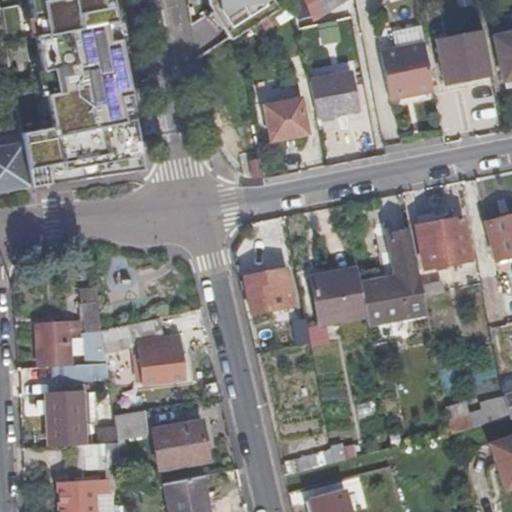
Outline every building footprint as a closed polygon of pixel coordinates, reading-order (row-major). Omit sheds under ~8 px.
[(27,0),(36,39),(112,25),(106,0),(27,0)] [(207,0),(226,31),(281,0),(207,0)] [(306,14),(337,0),(304,0),(303,1),(306,14)] [(333,23),(316,30),(323,47),(340,39),(333,23)] [(64,172),(143,156),(112,25),(36,39),(64,172)] [(488,71),(480,29),(434,38),(443,80),(488,71)] [(511,40),(511,41),(495,45),(501,80),(511,77),(511,32),(511,33),(511,40)] [(422,42),(377,51),(386,98),(432,88),(422,42)] [(345,73),(303,81),(312,118),(352,111),(345,73)] [(297,99),(260,105),(267,141),(303,133),(297,99)] [(0,146),(0,191),(29,186),(22,143),(0,146)] [(411,215),(412,225),(431,221),(429,211),(411,215)] [(511,251),(511,212),(481,221),(492,257),(504,253),(511,251)] [(456,216),(431,221),(412,225),(411,225),(419,268),(464,259),(456,216)] [(361,316),(363,326),(422,314),(419,298),(417,286),(406,231),(383,235),(386,252),(376,253),(380,275),(353,281),(361,316)] [(281,269),(241,277),(249,313),(289,304),(281,269)] [(353,281),(352,271),(327,277),(326,274),(305,278),(314,326),(361,316),(353,281)] [(511,274),(499,277),(507,311),(511,309),(511,274)] [(435,282),(417,286),(419,298),(437,294),(435,282)] [(98,329),(94,302),(76,304),(77,317),(82,317),(83,335),(98,334),(98,331),(98,329)] [(128,349),(134,348),(133,341),(159,338),(156,317),(124,324),(128,349)] [(33,365),(67,364),(65,331),(78,330),(78,321),(31,323),(33,365)] [(124,324),(98,329),(98,331),(98,334),(101,353),(128,349),(124,324)] [(160,346),(159,338),(133,341),(134,348),(138,382),(180,379),(177,344),(160,346)] [(103,363),(70,364),(71,381),(105,380),(103,363)] [(508,418),(511,416),(511,390),(502,393),(508,418)] [(45,445),(81,444),(79,403),(92,402),(91,391),(42,393),(45,445)] [(463,402),(441,407),(446,434),(504,419),(499,393),(477,398),(478,404),(464,407),(463,402)] [(141,409),(110,414),(113,438),(144,433),(141,409)] [(204,460),(196,421),(150,430),(157,470),(204,460)] [(499,495),(511,490),(511,433),(480,446),(499,495)] [(116,456),(114,442),(99,443),(100,468),(118,467),(116,456)] [(328,447),(328,448),(331,464),(332,463),(342,461),(339,445),(328,447)] [(207,511),(200,474),(162,481),(167,511),(207,511)] [(56,511),(89,511),(88,490),(91,490),(102,489),(101,480),(55,482),(56,511)] [(309,511),(346,511),(339,486),(312,493),(313,497),(306,500),(309,511)]
